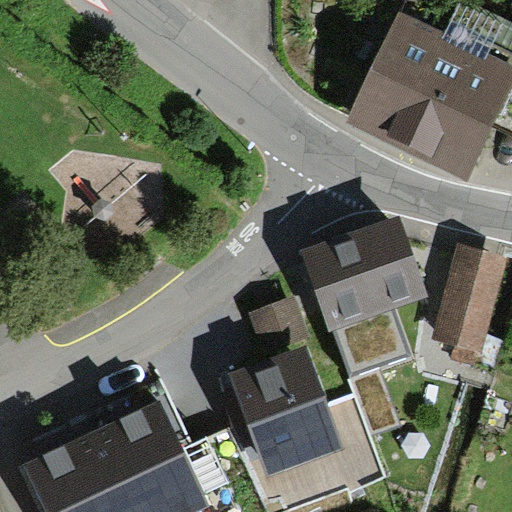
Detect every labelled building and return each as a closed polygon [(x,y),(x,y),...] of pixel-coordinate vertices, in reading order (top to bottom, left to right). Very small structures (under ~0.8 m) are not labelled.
[(511,73),(403,21),(349,132),(467,190),(511,98),(511,73)] [(399,226),(307,256),(367,437),(401,425),(383,370),(412,361),(396,313),(424,303),(399,226)] [(506,268),(459,254),(434,343),(481,356),(506,268)] [(293,300),(254,315),(268,352),(307,337),(293,300)] [(311,350),(232,378),(236,391),(225,395),(239,433),(248,430),(267,484),(340,458),(326,418),(334,415),(311,350)] [(205,511),(157,411),(24,474),(41,511),(205,511)]
